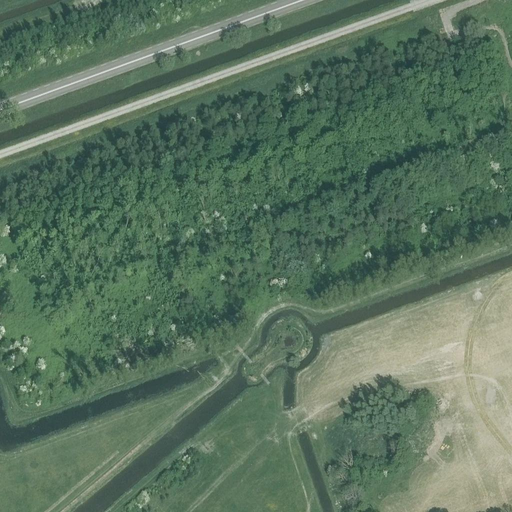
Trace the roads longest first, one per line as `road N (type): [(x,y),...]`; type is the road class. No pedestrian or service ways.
road 1 (unknown): [(511,417),(494,381),(478,375),(345,396),(295,424),(288,440),(307,511)]
road 2 (secondary): [(0,110),(305,0)]
road 3 (unknown): [(231,371),(220,369),(53,511)]
